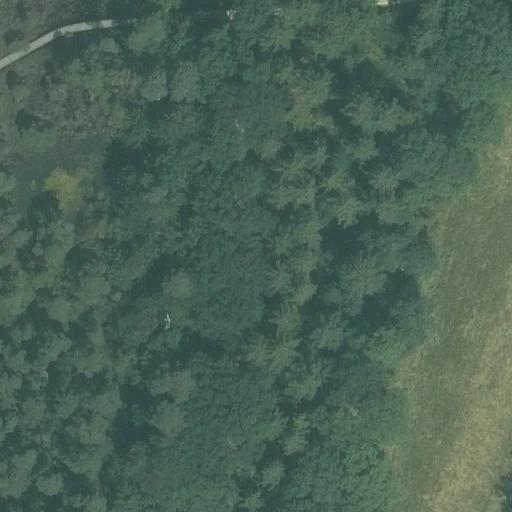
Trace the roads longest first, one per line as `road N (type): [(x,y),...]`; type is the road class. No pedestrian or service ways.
road 1 (track): [(477,0),(314,511)]
road 2 (track): [(244,0),(235,511)]
